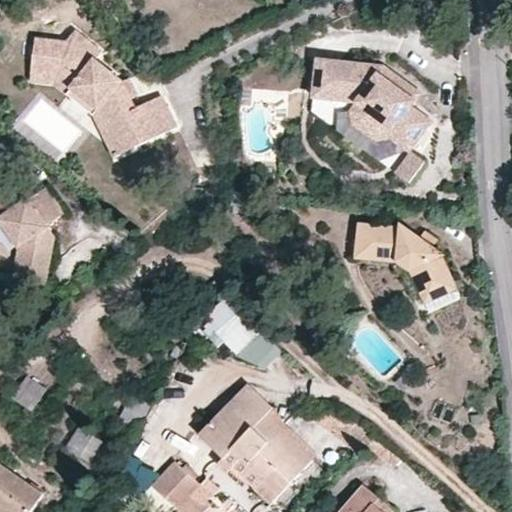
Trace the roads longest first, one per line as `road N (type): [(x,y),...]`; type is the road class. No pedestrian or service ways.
road 1 (unknown): [(58,486),(32,470),(1,419),(14,379),(110,291),(171,261),(201,261),(234,282),(486,511)]
road 2 (residential): [(511,305),(489,0)]
